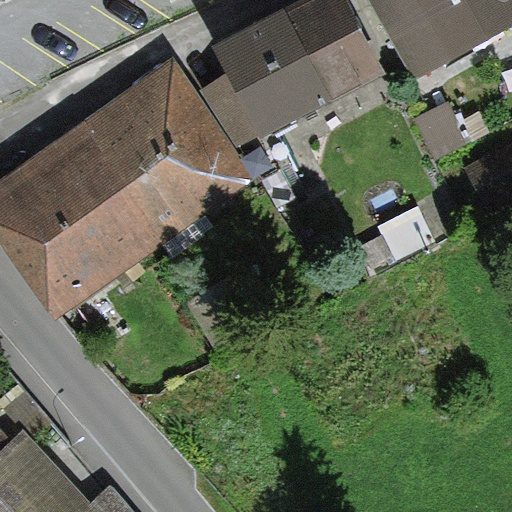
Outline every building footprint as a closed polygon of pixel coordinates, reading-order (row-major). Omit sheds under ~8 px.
[(165,0),(172,14),(207,0),(165,0)] [(260,152),(386,84),(343,0),(321,0),(211,56),(225,85),(202,96),(238,153),(256,145),(260,152)] [(413,88),(511,34),(511,0),(375,0),(367,4),(413,88)] [(174,62),(0,191),(0,246),(59,326),(257,186),(174,62)] [(420,125),(438,161),(475,142),(462,115),(456,118),(451,109),(420,125)] [(511,147),(465,171),(486,213),(511,199),(511,147)] [(382,237),(360,249),(372,272),(393,261),(396,266),(439,244),(420,209),(379,231),(382,237)] [(0,457),(50,511),(78,511),(96,496),(25,421),(11,434),(0,421),(0,457)] [(96,496),(78,511),(50,511),(0,457),(0,511),(138,511),(111,482),(96,496)]
